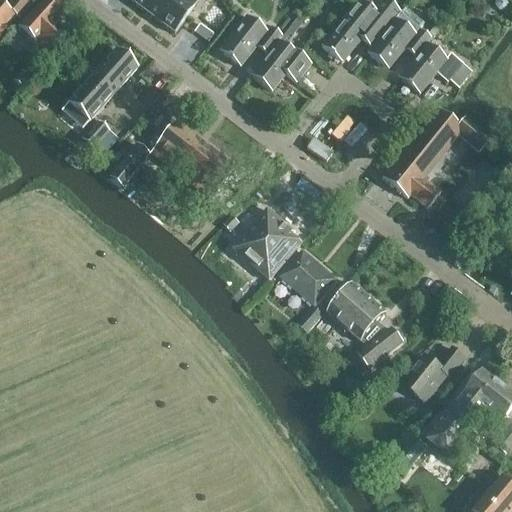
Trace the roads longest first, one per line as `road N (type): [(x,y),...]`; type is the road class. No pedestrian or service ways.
road 1 (tertiary): [(288,154),(87,0)]
road 2 (tertiary): [(511,324),(342,197)]
road 3 (residential): [(342,197),(392,120),(337,84)]
